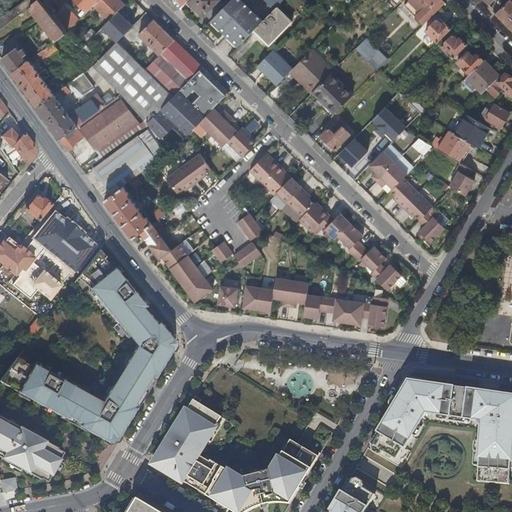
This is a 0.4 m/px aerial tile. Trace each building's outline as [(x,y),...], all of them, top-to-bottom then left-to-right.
[(23,0),(0,18),(0,28),(30,6),(37,0),(23,0)] [(41,0),(37,0),(30,6),(58,39),(68,32),(53,14),(42,0),(41,0)] [(41,0),(42,0),(49,0),(58,9),(65,3),(62,0),(41,0)] [(42,0),(53,14),(58,9),(49,0),(42,0)] [(99,0),(78,0),(89,10),(94,5),(99,0)] [(125,5),(119,0),(99,0),(94,5),(110,20),(118,11),(125,5)] [(188,0),(187,1),(203,16),(219,0),(188,0)] [(241,0),(230,0),(213,19),(239,45),(254,30),(263,21),(241,0)] [(263,0),(274,10),(277,7),(283,0),(263,0)] [(409,0),(404,6),(423,25),(445,3),(441,0),(409,0)] [(511,0),(506,0),(495,11),(511,27),(511,0)] [(263,21),(254,30),(269,45),(292,21),(277,7),(274,10),(263,21)] [(134,25),(118,11),(110,20),(103,28),(118,42),(134,25)] [(437,42),(451,29),(440,18),(438,19),(437,18),(425,30),(437,42)] [(154,19),(139,35),(157,52),(160,55),(175,40),(154,19)] [(58,39),(36,55),(41,61),(73,38),(68,32),(58,39)] [(464,48),(466,45),(455,34),(454,36),(453,35),(441,46),(453,58),(464,48)] [(387,60),(366,39),(356,49),(378,70),(387,60)] [(203,68),(175,40),(160,55),(152,63),(146,69),(174,97),(189,82),(203,68)] [(146,69),(118,42),(96,64),(94,66),(121,94),(148,123),(174,97),(146,69)] [(17,47),(1,58),(12,72),(28,61),(23,55),(27,52),(23,47),(19,49),(17,47)] [(464,48),(453,58),(469,74),(482,60),(476,54),(473,57),(464,48)] [(312,49),(292,69),(302,79),(304,78),(306,79),(304,81),(314,91),(331,74),(334,71),(312,49)] [(273,50),(257,65),(277,85),(292,69),(273,50)] [(149,60),(152,63),(160,55),(157,52),(149,60)] [(55,94),(30,60),(28,61),(12,72),(37,107),(55,94)] [(498,76),(482,60),(469,74),(466,77),(482,92),(486,88),(496,79),(498,76)] [(203,68),(189,82),(197,90),(211,75),(203,68)] [(496,79),(486,88),(494,96),(504,87),(511,95),(511,94),(511,79),(505,72),(497,80),(496,79)] [(353,95),(331,74),(314,91),(320,97),(336,112),(353,95)] [(214,109),(229,93),(211,75),(197,90),(189,82),(174,97),(148,123),(159,136),(167,145),(172,151),(200,123),(214,109)] [(73,87),(70,83),(55,94),(37,107),(60,138),(76,127),(79,124),(99,110),(92,100),(71,116),(65,108),(67,106),(65,104),(63,106),(57,98),(63,94),(64,96),(71,91),(70,89),(73,87)] [(99,110),(79,124),(97,149),(98,148),(107,160),(148,130),(155,139),(159,136),(148,123),(121,94),(99,110)] [(336,112),(320,97),(316,101),(331,117),(335,113),(336,112)] [(508,113),(494,104),(485,118),(500,127),(508,113)] [(388,105),(373,119),(393,141),(408,127),(388,105)] [(214,109),(200,123),(212,136),(230,117),(225,111),(221,115),(214,109)] [(331,117),(324,124),(328,128),(321,136),(335,149),(351,133),(343,126),(346,123),(335,113),(331,117)] [(489,127),(466,113),(454,133),(470,142),(477,146),(489,127)] [(230,117),(212,136),(224,147),(228,143),(238,133),(231,126),(236,122),(230,117)] [(10,127),(0,137),(3,139),(0,149),(7,158),(16,150),(27,164),(35,155),(35,148),(25,133),(19,137),(10,127)] [(84,138),(76,127),(60,138),(69,151),(74,147),(73,146),(71,143),(75,140),(77,143),(84,138)] [(228,143),(243,158),(255,145),(250,139),(252,137),(243,128),(238,133),(228,143)] [(454,133),(448,129),(437,148),(454,159),(461,148),(465,151),(470,142),(454,133)] [(172,151),(167,145),(162,149),(155,139),(148,130),(107,160),(99,166),(95,169),(113,194),(124,186),(131,181),(138,176),(172,151)] [(358,133),(353,139),(354,140),(341,154),(353,166),(372,146),(358,133)] [(413,145),(425,156),(432,147),(421,136),(413,145)] [(416,163),(423,154),(412,147),(405,156),(416,163)] [(458,161),(465,151),(461,148),(454,159),(458,161)] [(383,150),(368,165),(375,171),(371,176),(376,181),(395,162),(383,150)] [(267,154),(249,172),(262,183),(279,166),(267,154)] [(200,155),(184,166),(196,184),(206,176),(205,174),(211,169),(200,155)] [(95,159),(90,162),(95,169),(99,166),(98,164),(100,163),(97,160),(96,161),(95,159)] [(395,162),(376,181),(381,186),(385,182),(392,188),(395,185),(403,177),(407,174),(395,162)] [(458,171),(449,185),(451,187),(465,195),(474,180),(467,176),(471,169),(460,162),(456,170),(458,171)] [(184,166),(166,179),(177,193),(183,189),(185,191),(196,184),(184,166)] [(279,166),(262,183),(274,195),(276,193),(291,177),(279,166)] [(430,172),(425,176),(429,180),(434,176),(430,172)] [(138,176),(131,181),(135,188),(142,182),(138,176)] [(287,203),(302,187),(291,177),(276,193),(286,203),(287,203)] [(392,188),(390,190),(396,196),(394,198),(403,207),(417,192),(403,177),(395,185),(392,188)] [(129,193),(124,186),(113,194),(105,200),(130,234),(133,238),(140,233),(152,224),(147,217),(145,218),(139,210),(140,207),(137,207),(136,205),(136,203),(134,203),(128,195),(129,193)] [(301,217),(314,204),(309,199),(311,197),(302,187),(287,203),(301,217)] [(417,192),(403,207),(412,216),(414,214),(419,219),(427,211),(432,206),(417,192)] [(26,210),(40,221),(53,206),(44,199),(43,201),(37,196),(26,210)] [(319,224),(329,214),(317,202),(314,204),(301,217),(299,219),(312,232),(319,224)] [(158,220),(166,214),(162,208),(154,214),(158,220)] [(444,227),(427,211),(419,219),(418,221),(424,226),(419,231),(430,242),(444,227)] [(249,213),(237,222),(242,228),(253,219),(249,213)] [(338,236),(351,223),(340,213),(335,219),(329,214),(319,224),(335,239),(338,236)] [(253,219),(242,228),(246,235),(258,225),(256,222),(253,219)] [(152,224),(140,233),(150,246),(168,233),(158,220),(152,224)] [(26,238),(7,223),(0,230),(20,245),(26,238)] [(348,250),(354,256),(363,246),(358,241),(363,235),(351,223),(338,236),(350,248),(348,250)] [(258,225),(246,235),(250,241),(262,231),(258,225)] [(168,233),(150,246),(160,259),(162,257),(177,246),(168,233)] [(224,242),(212,250),(216,256),(228,248),(224,242)] [(252,242),(246,247),(255,259),(261,254),(252,242)] [(177,246),(162,257),(170,269),(188,256),(180,244),(177,246)] [(363,246),(354,256),(359,261),(361,259),(373,271),(381,264),(386,258),(374,246),(368,251),(363,246)] [(246,247),(240,251),(249,263),(255,259),(246,247)] [(228,248),(216,256),(221,262),(233,254),(228,248)] [(127,328),(147,312),(143,308),(146,306),(140,299),(114,267),(112,269),(104,259),(106,257),(100,249),(90,262),(81,274),(89,280),(93,284),(89,287),(124,330),(127,328)] [(240,251),(234,256),(239,263),(243,268),(249,263),(240,251)] [(188,256),(170,269),(178,280),(196,267),(188,256)] [(373,271),(371,274),(387,290),(401,276),(390,265),(386,269),(381,264),(373,271)] [(196,267),(178,280),(186,291),(204,278),(196,267)] [(81,274),(78,277),(89,287),(93,284),(89,280),(81,274)] [(204,278),(186,291),(195,303),(213,289),(204,278)] [(292,280),(275,278),(274,289),(272,299),(282,300),(281,306),(288,306),(292,280)] [(309,282),(292,280),(288,306),(296,307),(296,302),(306,303),(307,294),(309,282)] [(260,287),(246,285),(243,307),(257,309),(260,287)] [(220,286),(218,304),(235,307),(238,288),(220,286)] [(274,289),(260,287),(257,309),(271,312),(272,299),(274,289)] [(329,298),(307,294),(306,303),(304,316),(318,318),(319,311),(327,312),(329,298)] [(388,299),(374,297),(373,304),(371,304),(369,318),(368,325),(384,327),(388,299)] [(350,301),(329,298),(327,312),(334,313),(333,321),(346,322),(350,301)] [(350,301),(346,322),(361,325),(362,317),(369,318),(371,304),(350,301)] [(41,316),(27,305),(20,313),(35,324),(41,316)] [(119,374),(147,391),(173,349),(172,344),(172,338),(159,322),(156,324),(147,312),(127,328),(138,343),(137,346),(136,345),(119,374)] [(74,422),(87,396),(76,390),(77,387),(34,363),(32,367),(25,363),(17,357),(0,379),(0,381),(49,408),(74,422)] [(87,396),(74,422),(107,441),(113,439),(118,438),(147,391),(119,374),(104,398),(104,399),(101,403),(87,396)] [(393,406),(368,448),(379,454),(382,453),(384,451),(396,459),(404,447),(405,448),(426,413),(477,420),(477,424),(481,425),(478,459),(480,459),(478,481),(511,484),(511,394),(494,392),(493,394),(488,393),(483,393),(483,390),(409,379),(398,397),(400,398),(397,403),(395,407),(393,406)] [(208,496),(225,469),(211,460),(210,462),(197,454),(205,441),(207,442),(222,417),(194,400),(158,459),(155,464),(208,496)] [(0,452),(4,455),(3,458),(30,473),(31,470),(35,472),(34,475),(40,479),(45,471),(51,475),(60,459),(53,455),(58,448),(0,415),(0,452)] [(225,469),(208,496),(234,511),(247,511),(255,508),(258,506),(263,505),(268,503),(277,503),(282,503),(287,503),(291,504),(319,456),(291,440),(274,469),(240,478),(235,475),(233,478),(230,476),(231,473),(225,469)] [(64,451),(58,448),(53,455),(60,459),(64,451)] [(51,475),(45,471),(40,479),(47,483),(51,475)] [(363,481),(352,475),(329,511),(365,511),(375,495),(362,487),(364,485),(363,481)] [(0,480),(3,492),(17,489),(15,477),(0,480)] [(162,511),(139,498),(130,511),(162,511)]
